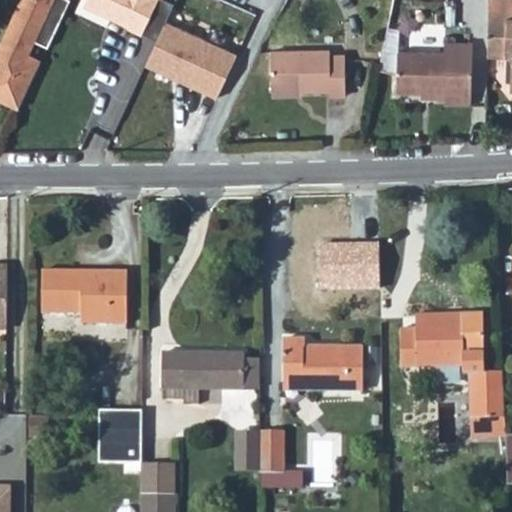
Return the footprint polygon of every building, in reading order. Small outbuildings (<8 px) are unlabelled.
[(33,45),(46,51),(69,4),(60,0),(23,0),(0,50),(0,104),(18,113),(40,65),(27,59),(33,45)] [(126,32),(157,46),(174,8),(158,0),(87,0),(85,4),(113,17),(111,21),(128,29),(126,32)] [(486,57),(511,57),(511,0),(488,0),(487,44),(486,57)] [(444,43),(443,53),(398,51),(396,92),(443,93),(442,105),(469,104),(471,44),(444,43)] [(272,90),(331,89),(331,95),(346,95),(346,55),(331,55),(331,51),(273,51),(272,90)] [(43,271),(43,313),(81,313),(82,323),(126,324),(127,272),(43,271)] [(503,373),(484,373),(483,315),(415,317),(415,330),(400,330),(401,368),(462,366),(463,373),(470,373),(472,437),(504,436),(503,373)] [(282,390),(362,392),(362,349),(305,348),(304,341),(283,341),(282,390)] [(242,391),(243,355),(162,354),(161,390),(165,390),(165,399),(183,400),(183,405),(197,405),(198,390),(242,391)] [(242,391),(259,390),(259,355),(243,355),(242,391)] [(141,413),(98,413),(98,465),(140,465),(141,413)] [(235,474),(258,474),(259,433),(236,433),(235,474)] [(259,433),(258,474),(282,475),(282,434),(259,433)] [(140,511),(173,511),(173,509),(163,509),(163,496),(173,496),(174,466),(140,465),(140,511)] [(173,509),(173,496),(163,496),(163,509),(173,509)]
